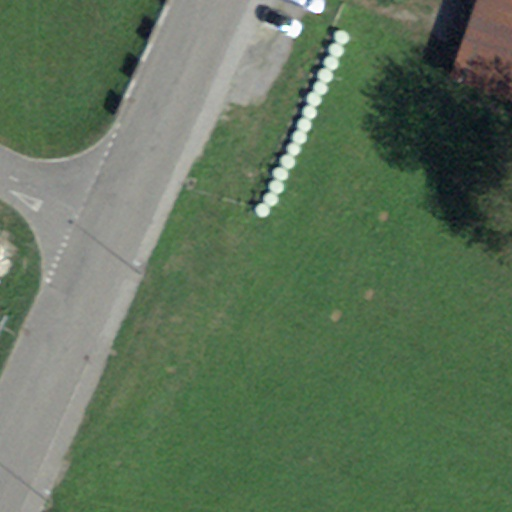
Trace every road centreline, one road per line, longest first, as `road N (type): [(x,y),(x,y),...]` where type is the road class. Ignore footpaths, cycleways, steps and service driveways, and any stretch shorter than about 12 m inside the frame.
road 1 (tertiary): [(0,474),(114,225)]
road 2 (tertiary): [(114,225),(212,0)]
road 3 (residential): [(114,225),(0,168)]
